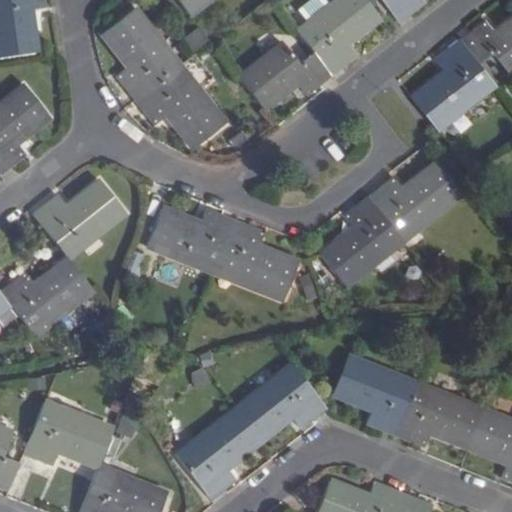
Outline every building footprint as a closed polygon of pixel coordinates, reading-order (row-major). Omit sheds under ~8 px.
[(0,0),(0,56),(37,51),(31,11),(46,9),(44,0),(0,0)] [(207,0),(174,0),(187,16),(207,0)] [(378,20),(361,0),(340,0),(297,35),(312,53),(331,77),(355,58),(345,46),(378,20)] [(378,0),(397,24),(423,5),(418,0),(378,0)] [(115,78),(134,102),(176,68),(131,12),(100,36),(127,69),(115,78)] [(505,73),(511,67),(511,16),(491,33),(481,22),(458,40),(477,64),(490,53),(505,73)] [(435,129),(493,84),(477,64),(458,40),(432,60),(442,72),(409,98),(435,129)] [(239,81),(263,111),(296,85),(306,97),(331,77),(312,53),(298,65),(282,46),(239,81)] [(176,68),(134,102),(153,128),(165,118),(191,151),(222,127),(176,68)] [(25,88),(0,107),(0,175),(1,176),(26,157),(17,144),(49,119),(25,88)] [(392,179),(366,198),(400,241),(459,196),(434,165),(401,190),(392,179)] [(56,197),(31,216),(64,259),(122,212),(99,183),(66,208),(56,197)] [(400,241),(366,198),(341,218),(351,229),(319,255),(342,286),(400,241)] [(214,272),(233,222),(205,211),(200,224),(162,209),(147,245),(214,272)] [(262,234),(233,222),(214,272),(283,300),(298,263),(257,247),(262,234)] [(0,296),(32,336),(89,290),(66,261),(33,287),(24,274),(0,292),(0,296)] [(363,425),(394,437),(412,392),(414,386),(346,360),(331,396),(369,410),(363,425)] [(207,367),(191,373),(195,388),(212,383),(207,367)] [(233,413),(258,445),(292,420),(300,431),(325,411),(291,368),(233,413)] [(430,392),(414,386),(412,392),(428,398),(430,392)] [(412,392),(394,437),(422,448),(428,435),(466,450),(481,412),(430,392),(428,398),(412,392)] [(111,430),(42,403),(21,455),(53,467),(58,454),(96,469),(111,430)] [(500,479),(511,484),(511,423),(481,412),(466,450),(506,466),(500,479)] [(227,470),(258,445),(233,413),(177,457),(210,499),(235,480),(227,470)] [(11,435),(0,431),(0,490),(6,493),(17,464),(2,458),(11,435)] [(95,470),(78,511),(158,511),(164,498),(95,470)] [(395,511),(402,495),(373,483),(367,497),(329,481),(316,511),(395,511)] [(429,511),(431,506),(402,495),(395,511),(429,511)]
